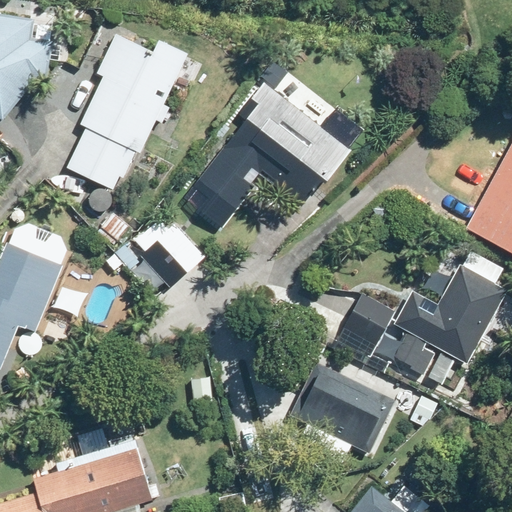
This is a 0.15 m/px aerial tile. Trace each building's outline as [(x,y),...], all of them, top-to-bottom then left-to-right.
[(56,38),(32,34),(35,16),(0,10),(0,112),(5,116),(36,77),(49,79),(56,38)] [(106,72),(83,120),(89,123),(70,163),(116,185),(135,145),(143,149),(159,115),(165,118),(171,103),(166,101),(190,50),(162,37),(157,47),(118,29),(99,69),(106,72)] [(313,140),(284,119),(297,102),(274,84),(202,176),(239,205),(257,182),(253,179),(261,169),(304,202),(326,175),(330,179),(356,145),(327,122),(313,140)] [(511,144),(469,225),(511,247),(511,144)] [(102,224),(119,237),(131,222),(115,209),(102,224)] [(61,268),(70,246),(62,234),(35,221),(17,224),(8,244),(3,239),(0,242),(0,362),(4,364),(22,321),(39,329),(44,317),(61,324),(81,278),(61,268)] [(178,221),(143,251),(173,284),(207,254),(178,221)] [(116,251),(99,264),(107,274),(124,261),(116,251)] [(414,365),(425,346),(442,355),(429,379),(442,386),(455,364),(463,368),(483,334),(511,349),(511,309),(500,302),(504,295),(492,288),(500,273),(468,255),(459,270),(458,269),(435,308),(411,294),(408,298),(402,295),(390,316),(360,298),(340,333),(373,352),(388,325),(407,337),(396,355),(414,365)] [(350,354),(330,391),(385,419),(404,382),(350,354)] [(439,404),(422,394),(408,418),(425,428),(439,404)] [(105,425),(79,432),(85,451),(58,459),(61,467),(36,474),(40,488),(0,499),(0,511),(102,511),(116,508),(117,511),(160,511),(153,511),(144,511),(141,500),(162,494),(158,481),(151,483),(136,430),(118,435),(120,442),(111,445),(105,425)] [(374,483),(351,511),(423,511),(431,503),(407,483),(394,499),(374,483)]
